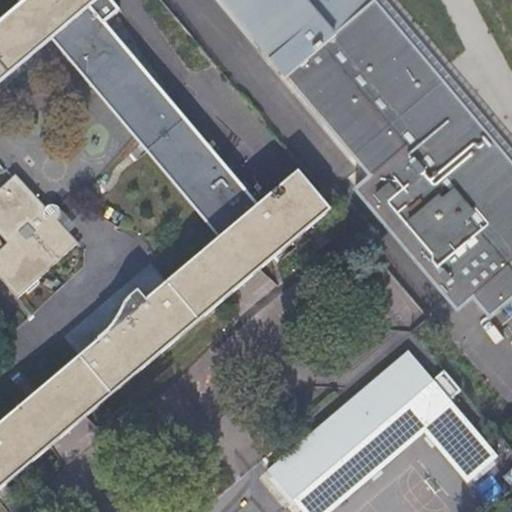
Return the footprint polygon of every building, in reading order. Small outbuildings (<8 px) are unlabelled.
[(0,482),(27,459),(325,205),(293,168),(253,202),(85,4),(89,0),(18,0),(19,0),(0,15),(0,75),(48,36),(215,234),(141,298),(132,287),(123,295),(132,305),(0,417),(0,482)] [(221,0),(365,171),(350,183),(453,304),(469,291),(487,312),(511,291),(511,165),(373,0),(221,0)] [(10,167),(0,176),(0,208),(37,248),(46,259),(73,232),(64,223),(50,207),(51,205),(53,203),(54,200),(53,198),(52,197),(51,195),(49,195),(48,194),(46,194),(44,194),(41,195),(39,197),(10,167)] [(71,216),(53,198),(54,200),(53,203),(51,205),(50,207),(64,223),(71,216)] [(0,235),(0,271),(8,280),(10,277),(37,248),(0,208),(0,234),(0,235)] [(10,277),(8,280),(16,289),(46,259),(37,248),(10,277)] [(132,305),(123,295),(119,300),(113,312),(109,317),(106,322),(102,328),(92,336),(93,338),(132,305)] [(431,374),(412,351),(270,469),(305,511),(330,511),(427,432),(469,482),(500,457),(453,400),(464,391),(447,371),(436,380),(424,390),(419,384),(431,374)] [(424,390),(436,380),(431,374),(419,384),(424,390)] [(511,477),(503,485),(510,494),(511,493),(511,477)]
